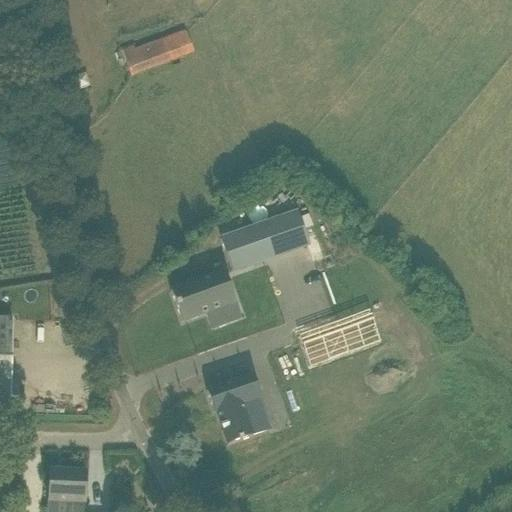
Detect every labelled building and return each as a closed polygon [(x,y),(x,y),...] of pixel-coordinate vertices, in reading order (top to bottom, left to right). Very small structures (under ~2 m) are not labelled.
[(131,78),(193,54),(184,31),(135,50),(133,46),(121,51),(131,78)] [(232,272),(309,248),(297,212),(220,237),(232,272)] [(228,272),(174,291),(185,322),(239,303),(228,272)] [(377,309),(302,335),(312,365),(388,339),(377,309)] [(0,401),(10,402),(12,320),(0,319),(0,401)] [(241,381),(206,393),(213,415),(216,413),(227,447),(253,438),(252,436),(269,430),(258,399),(260,398),(254,380),(253,377),(241,381)] [(83,511),(85,474),(50,473),(48,511),(83,511)]
